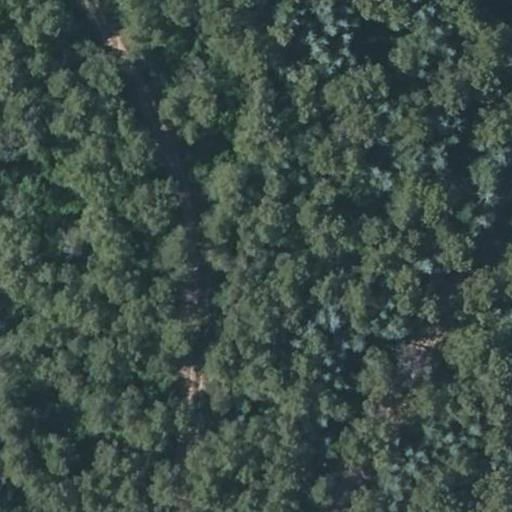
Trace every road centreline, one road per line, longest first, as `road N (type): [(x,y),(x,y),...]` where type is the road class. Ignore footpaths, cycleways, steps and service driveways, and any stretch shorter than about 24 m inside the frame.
road 1 (track): [(183,511),(194,251),(180,163),(78,0)]
road 2 (track): [(511,188),(321,511)]
